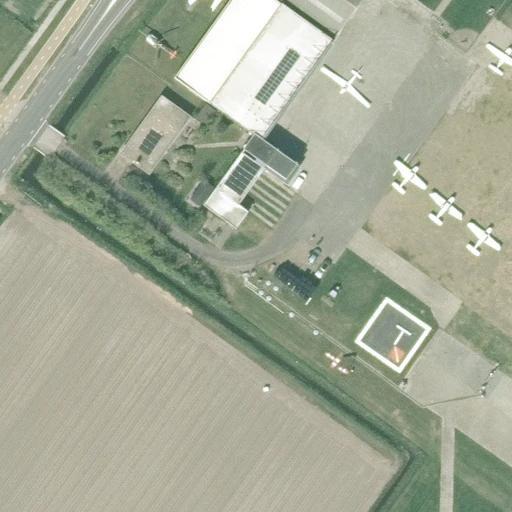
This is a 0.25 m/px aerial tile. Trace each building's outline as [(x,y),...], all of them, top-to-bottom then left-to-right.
[(333,43),(332,42),(273,0),(231,0),(174,79),(254,137),(205,206),(237,230),(249,213),(240,206),(265,170),(285,184),(298,165),(263,140),(333,43)] [(273,0),(332,42),(362,0),(273,0)] [(121,155),(128,160),(149,175),(182,128),(189,119),(161,100),(139,131),(121,155)] [(207,106),(196,121),(205,127),(216,113),(207,106)] [(203,181),(198,188),(204,197),(207,199),(214,189),(203,181)]
